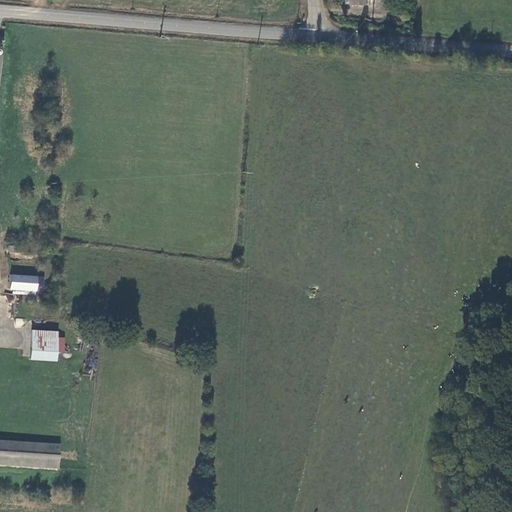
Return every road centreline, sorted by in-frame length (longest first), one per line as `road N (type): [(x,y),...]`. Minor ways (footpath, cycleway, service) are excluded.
road 1 (tertiary): [(0,10),(316,37)]
road 2 (tertiary): [(316,37),(511,52)]
